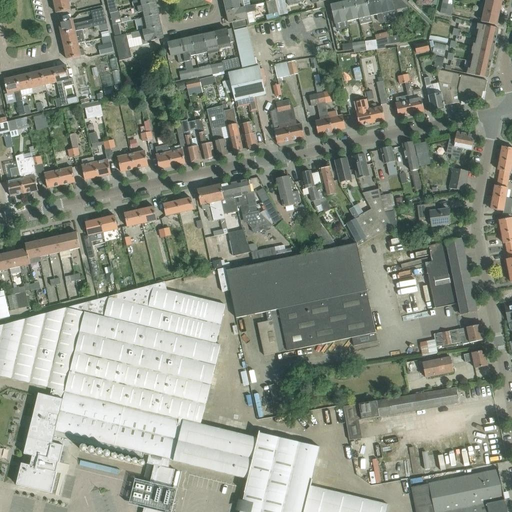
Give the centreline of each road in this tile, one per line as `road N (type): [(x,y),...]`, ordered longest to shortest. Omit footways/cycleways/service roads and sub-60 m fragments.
road 1 (residential): [(0,221),(495,111)]
road 2 (residential): [(511,410),(476,238),(495,111)]
road 3 (residential): [(0,44),(11,67),(58,56),(47,0)]
